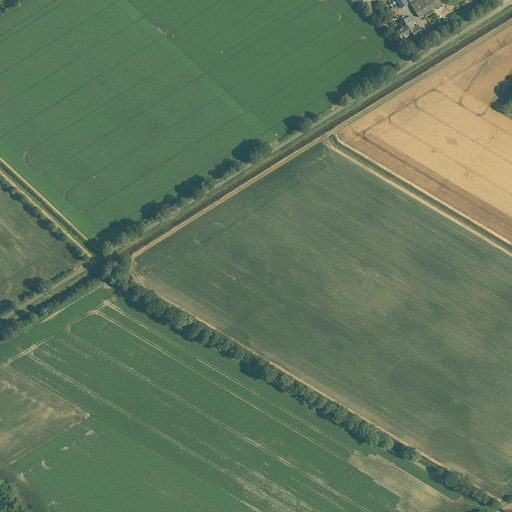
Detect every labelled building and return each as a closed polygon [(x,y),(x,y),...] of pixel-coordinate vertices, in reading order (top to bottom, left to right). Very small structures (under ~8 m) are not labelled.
[(409,4),(406,0),(395,0),(401,9),(409,4)] [(408,0),(420,18),(437,8),(432,0),(408,0)] [(439,0),(432,0),(437,8),(438,10),(444,6),(439,0)] [(398,9),(393,7),(390,14),(396,16),(398,9)] [(396,29),(402,40),(414,33),(417,39),(424,34),(419,25),(416,27),(410,17),(399,23),(400,27),(396,29)]
